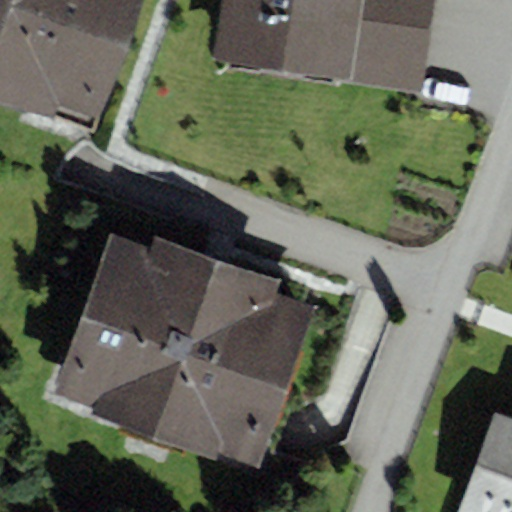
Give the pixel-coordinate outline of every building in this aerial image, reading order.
[(0,0),(0,97),(56,117),(61,103),(100,116),(140,0),(0,0)] [(218,0),(210,63),(350,82),(361,0),(218,0)] [(435,0),(431,0),(361,0),(350,82),(422,93),(435,0)] [(152,236),(149,245),(108,231),(51,396),(92,410),(89,418),(218,463),(221,454),(260,468),(318,303),(278,289),(281,280),(152,236)] [(511,511),(511,416),(497,411),(458,511),(511,511)]
